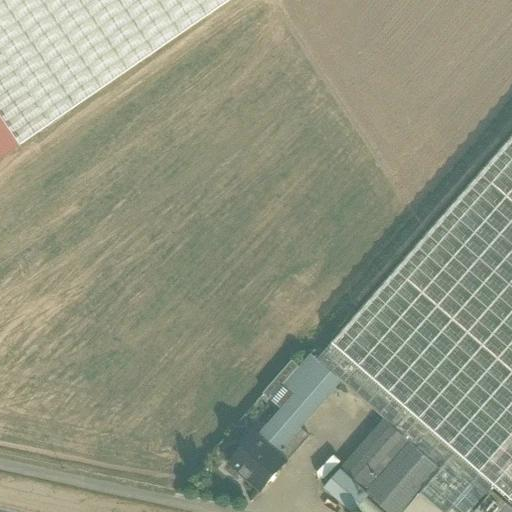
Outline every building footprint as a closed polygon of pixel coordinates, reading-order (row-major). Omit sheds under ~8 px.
[(0,0),(0,122),(17,148),(234,0),(0,0)] [(0,122),(0,159),(17,148),(0,122)] [(511,125),(324,341),(330,346),(317,361),(341,382),(384,421),(409,443),(416,449),(421,443),(446,464),(440,470),(420,494),(439,511),(470,511),(492,488),(511,505),(511,125)] [(311,355),(284,386),(294,395),(305,383),(325,401),(341,382),(317,361),(311,355)] [(294,395),(257,438),(277,456),(301,429),(325,401),(305,383),(294,395)] [(384,421),(340,471),(366,494),(388,468),(409,443),(384,421)] [(277,456),(285,463),(309,436),(301,429),(277,456)] [(255,436),(230,464),(261,491),(285,463),(277,456),(257,438),(255,436)] [(416,449),(409,443),(388,468),(418,495),(420,494),(440,470),(416,449)] [(446,464),(421,443),(416,449),(440,470),(446,464)] [(403,511),(418,495),(388,468),(366,494),(385,511),(403,511)] [(361,511),(355,506),(366,494),(340,471),(327,486),(352,509),(349,511),(361,511)] [(439,511),(420,494),(418,495),(403,511),(439,511)]
